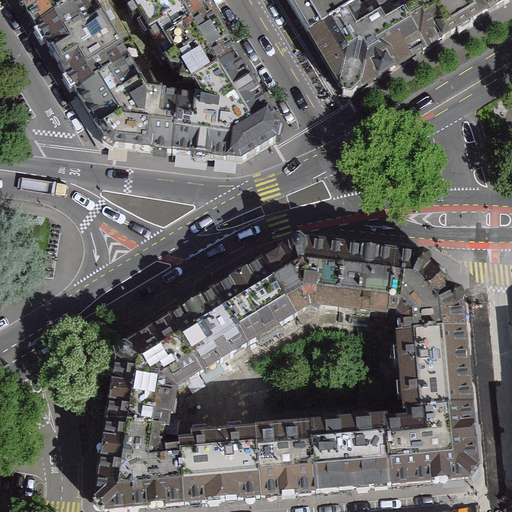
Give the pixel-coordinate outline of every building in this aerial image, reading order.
[(22,0),(41,33),(96,0),(22,0)] [(96,0),(41,33),(81,99),(138,65),(148,59),(121,14),(118,16),(108,0),(96,0)] [(141,0),(166,44),(217,16),(207,0),(141,0)] [(310,55),(357,27),(351,16),(343,4),(350,0),(278,0),(289,18),(304,44),(310,55)] [(502,27),(485,0),(404,0),(398,4),(405,16),(435,66),(502,27)] [(511,0),(485,0),(502,27),(511,20),(511,0)] [(217,16),(166,44),(183,75),(192,75),(193,85),(203,85),(232,69),(224,55),(235,49),(226,32),(217,16)] [(435,66),(405,16),(380,31),(373,18),(357,27),(310,55),(347,118),(435,66)] [(192,101),(186,159),(245,166),(278,147),(279,140),(281,130),(235,49),(224,55),(232,69),(203,85),(214,104),(192,101)] [(186,159),(192,101),(157,97),(138,65),(81,99),(109,145),(106,150),(119,158),(123,152),(186,159)] [(278,260),(310,311),(325,303),(351,306),(361,246),(322,242),(302,245),(290,252),(278,260)] [(414,255),(361,246),(351,306),(403,315),(414,255)] [(443,262),(414,255),(403,315),(412,318),(411,327),(475,322),(472,291),(443,262)] [(264,268),(227,291),(259,342),(310,311),(278,260),(264,268)] [(201,306),(183,318),(214,369),(234,357),(259,342),(227,291),(201,306)] [(183,318),(138,342),(187,388),(214,369),(183,318)] [(475,322),(411,327),(416,400),(480,396),(475,322)] [(119,371),(113,417),(165,422),(167,411),(182,412),(187,388),(138,342),(122,355),(119,371)] [(416,418),(394,420),(400,486),(480,480),(487,472),(480,396),(416,400),(416,418)] [(195,504),(190,443),(161,444),(165,422),(113,417),(98,511),(154,508),(195,504)] [(316,427),(322,493),(400,486),(394,420),(316,427)] [(266,431),(272,498),(322,493),(316,427),(266,431)] [(190,443),(195,504),(272,498),(266,431),(201,437),(202,442),(190,443)]
